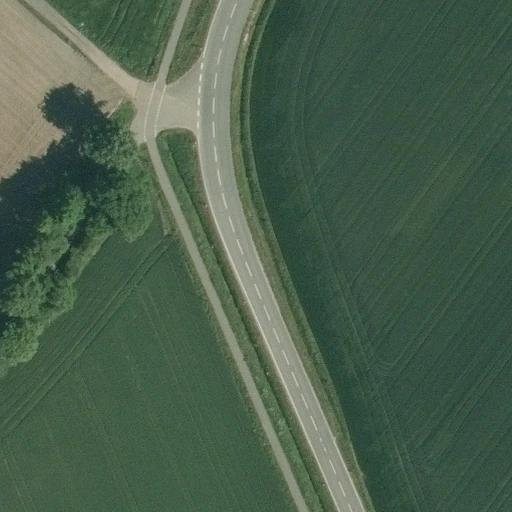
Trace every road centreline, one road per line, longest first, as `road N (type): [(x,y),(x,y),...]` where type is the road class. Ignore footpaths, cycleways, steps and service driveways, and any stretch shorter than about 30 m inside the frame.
road 1 (track): [(14,0),(110,73),(158,88),(216,91),(150,123),(0,323)]
road 2 (tertiary): [(238,0),(216,91),(220,182),(352,511)]
